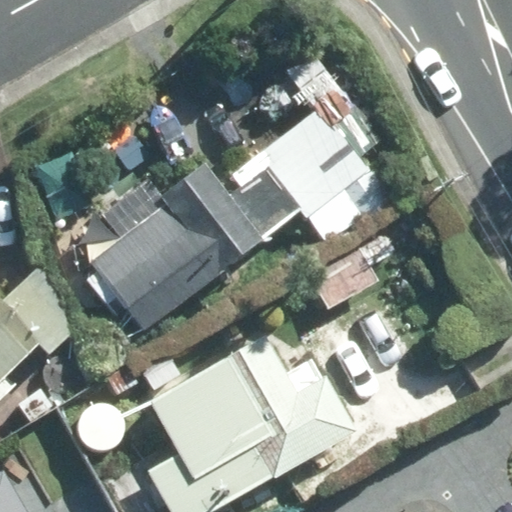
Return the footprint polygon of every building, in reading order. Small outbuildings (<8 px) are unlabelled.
[(308,106),(247,155),(298,220),(360,170),(308,106)] [(16,157),(36,190),(55,178),(69,170),(107,147),(89,117),(51,140),(49,137),(16,157)] [(125,308),(141,328),(255,241),(223,198),(200,166),(157,199),(162,205),(86,263),(99,281),(90,288),(112,317),(125,308)] [(358,250),(310,278),(328,307),(375,280),(358,250)] [(0,374),(24,351),(35,363),(68,331),(22,284),(0,307),(0,374)] [(144,403),(173,456),(144,471),(165,511),(207,511),(352,434),(322,378),(292,394),(264,339),(144,403)]
